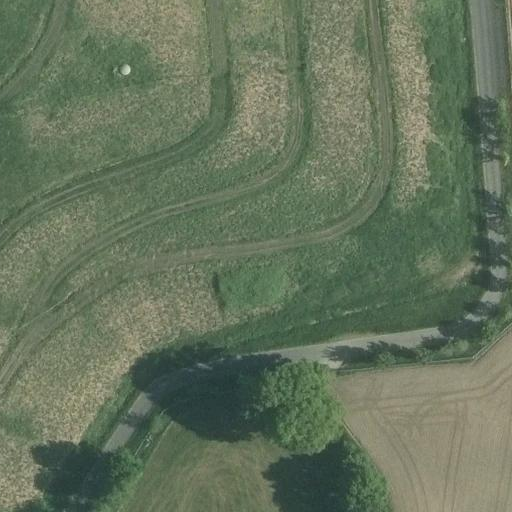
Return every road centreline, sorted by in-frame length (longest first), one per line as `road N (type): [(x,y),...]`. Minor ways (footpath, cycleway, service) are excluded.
road 1 (track): [(370,0),(383,177),(355,220),(272,247),(123,272),(16,358)]
road 2 (track): [(286,0),(297,144),(285,163),(264,181),(85,252),(48,285),(0,384)]
road 3 (track): [(212,0),(222,105),(198,145),(47,204),(0,242)]
road 4 (track): [(62,0),(33,67),(0,101)]
